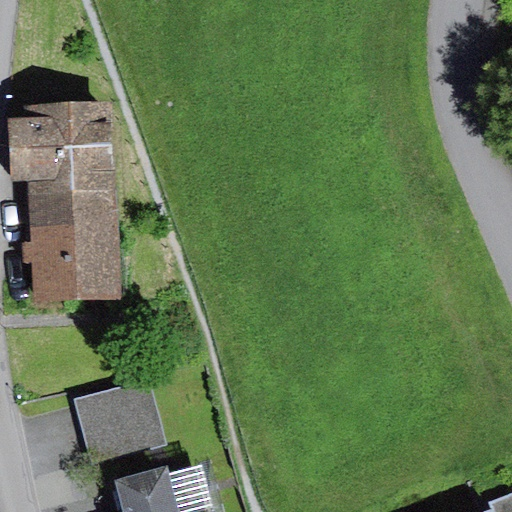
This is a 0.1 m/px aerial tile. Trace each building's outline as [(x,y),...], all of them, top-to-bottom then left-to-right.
[(117,105),(25,108),(26,124),(10,124),(13,182),(31,181),(32,202),(120,198),(117,105)] [(125,304),(120,198),(32,202),(37,309),(125,304)] [(149,382),(74,401),(91,466),(166,446),(149,382)] [(121,511),(176,511),(166,471),(114,484),(121,511)] [(494,511),(511,511),(511,495),(491,504),(494,511)]
